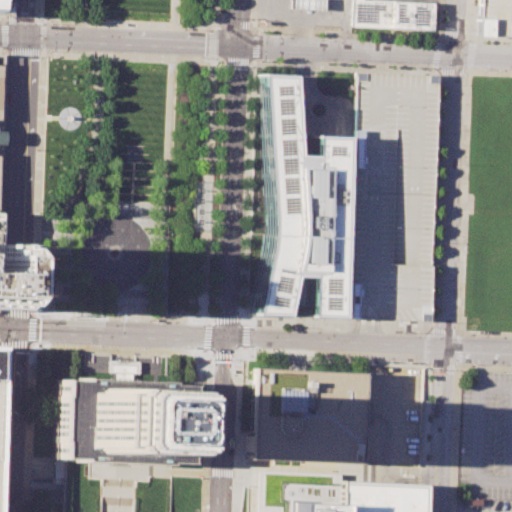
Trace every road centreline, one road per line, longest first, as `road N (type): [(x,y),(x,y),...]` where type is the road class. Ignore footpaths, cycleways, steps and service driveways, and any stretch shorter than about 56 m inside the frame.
road 1 (secondary): [(218,511),(236,44)]
road 2 (residential): [(452,54),(433,511)]
road 3 (secondary): [(21,35),(14,327)]
road 4 (secondary): [(236,44),(511,55)]
road 5 (secondary): [(21,35),(236,44)]
road 6 (tertiary): [(440,348),(226,336)]
road 7 (tertiary): [(226,336),(14,327)]
road 8 (secondary): [(14,327),(6,511)]
